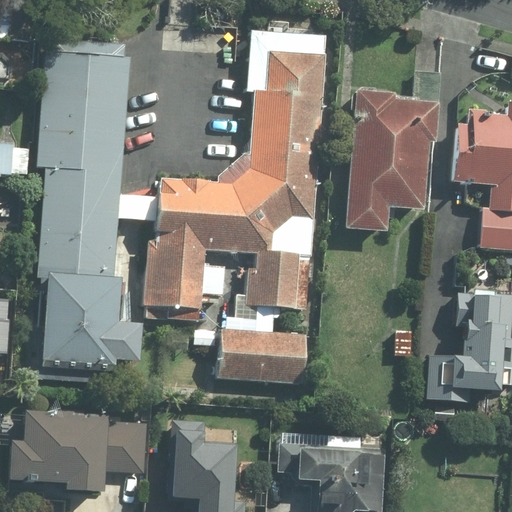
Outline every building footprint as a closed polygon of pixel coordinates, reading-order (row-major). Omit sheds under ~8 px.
[(301,310),(319,51),(252,46),(243,169),(226,184),(152,176),(143,305),(194,309),(198,249),(251,253),(248,307),(301,310)] [(100,372),(122,60),(45,54),(23,367),(100,372)] [(0,87),(8,88),(9,65),(0,64),(0,87)] [(351,126),(355,126),(354,142),(347,142),(342,233),(385,236),(386,211),(421,213),(427,105),(394,104),(395,96),(352,94),(351,126)] [(511,106),(505,107),(504,117),(465,114),(464,126),(454,126),(451,184),(488,187),(486,210),(480,210),(478,251),(511,252),(511,106)] [(0,174),(10,175),(12,143),(0,141),(0,174)] [(511,323),(511,299),(455,296),(454,314),(468,314),(467,324),(461,324),(459,360),(451,359),(451,366),(438,366),(437,389),(451,390),(451,394),(498,396),(498,388),(509,389),(510,370),(499,370),(499,354),(510,354),(511,323)] [(303,337),(213,330),(210,379),(300,385),(303,337)] [(95,422),(95,419),(35,415),(35,418),(21,417),(20,446),(7,446),(4,484),(60,488),(60,495),(99,498),(100,475),(143,478),(146,425),(95,422)] [(194,504),(193,511),(243,511),(243,506),(229,505),(232,450),(201,449),(202,424),(170,422),(168,450),(171,450),(168,502),(194,504)] [(282,506),(281,511),(381,511),(385,440),(274,435),(271,505),(282,506)]
